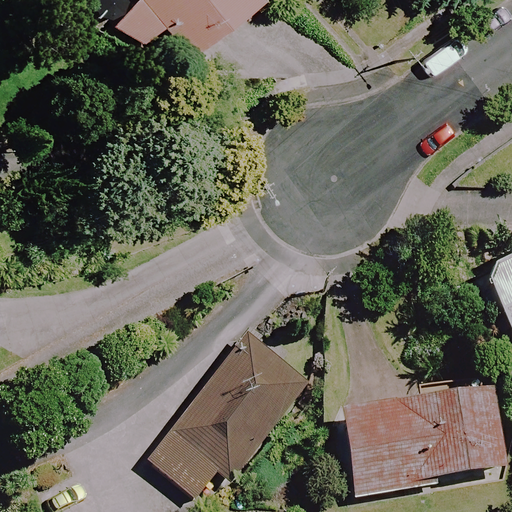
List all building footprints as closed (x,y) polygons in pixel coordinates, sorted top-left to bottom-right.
[(246,7),(240,0),(125,0),(130,6),(105,26),(126,52),(153,30),(179,61),(246,7)] [(511,262),(474,281),(511,361),(511,262)] [(297,392),(235,343),(138,466),(187,505),(210,475),(223,485),(297,392)] [(496,473),(480,395),(329,426),(345,505),(496,473)] [(61,511),(82,500),(66,474),(13,506),(16,511),(61,511)]
